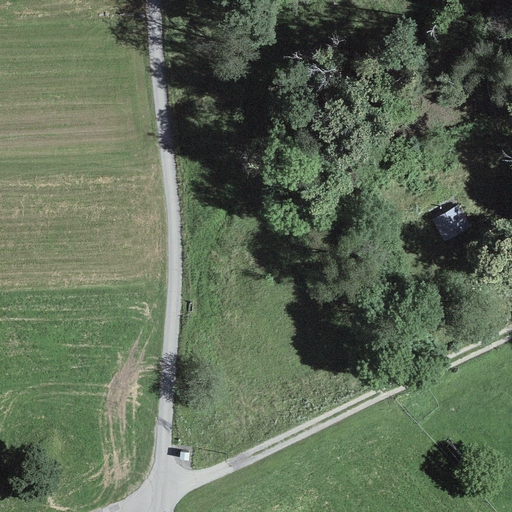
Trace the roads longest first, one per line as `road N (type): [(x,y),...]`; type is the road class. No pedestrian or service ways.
road 1 (unclassified): [(159,499),(174,231),(152,0)]
road 2 (track): [(511,332),(159,499)]
